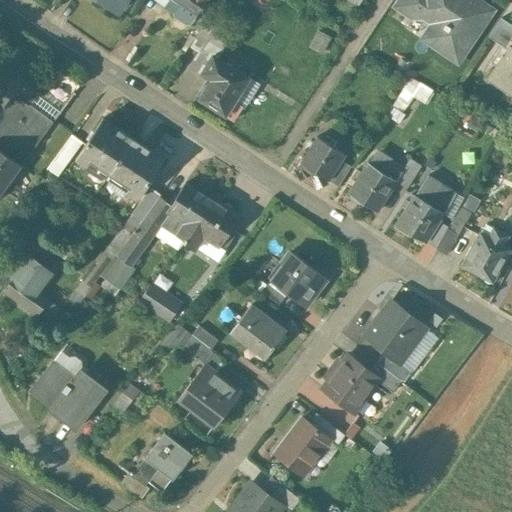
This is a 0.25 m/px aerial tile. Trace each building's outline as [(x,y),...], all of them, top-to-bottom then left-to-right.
[(173,0),(179,4),(173,13),(175,18),(186,25),(191,25),(208,0),(207,0),(173,0)] [(401,0),(397,6),(415,18),(418,13),(416,11),(423,0),(401,0)] [(492,11),(475,0),(423,0),(416,11),(418,13),(435,24),(436,22),(444,26),(432,43),(459,61),(492,11)] [(222,24),(210,16),(179,61),(188,67),(189,65),(200,47),(212,55),(219,60),(233,39),(218,29),(222,24)] [(511,26),(511,24),(501,18),(488,37),(500,44),(511,26)] [(511,40),(507,48),(486,80),(511,96),(511,40)] [(212,55),(200,47),(189,65),(200,73),(212,55)] [(219,60),(212,55),(200,73),(211,80),(199,98),(233,120),(242,106),(234,101),(248,79),(219,60)] [(38,95),(21,83),(13,94),(14,95),(30,106),(38,95)] [(30,106),(14,95),(0,113),(0,194),(52,123),(30,106)] [(135,139),(103,118),(77,158),(108,178),(132,142),(135,139)] [(511,137),(503,133),(498,142),(511,149),(511,137)] [(72,134),(47,168),(58,176),(83,142),(72,134)] [(345,154),(317,136),(301,163),(303,164),(302,167),(312,173),(313,171),(328,180),(341,160),(345,154)] [(135,139),(132,142),(108,178),(133,194),(159,155),(135,139)] [(401,172),(396,181),(397,181),(407,188),(421,166),(410,158),(401,172)] [(351,166),(341,160),(328,180),(338,186),(351,166)] [(383,173),(368,163),(349,192),(353,195),(351,198),(360,204),(362,201),(377,211),(397,181),(396,181),(401,172),(389,164),(383,173)] [(214,201),(185,183),(176,197),(171,197),(169,202),(170,213),(180,220),(173,231),(186,239),(203,218),(214,201)] [(419,197),(416,195),(402,218),(400,217),(395,225),(407,234),(409,231),(425,241),(443,213),(456,194),(442,184),(435,196),(424,189),(419,197)] [(151,187),(126,220),(137,227),(161,196),(162,195),(151,187)] [(137,227),(117,254),(135,268),(141,260),(137,257),(170,213),(169,202),(161,196),(137,227)] [(239,218),(214,201),(203,218),(186,239),(184,241),(196,249),(205,236),(215,243),(209,244),(198,261),(212,270),(237,232),(232,229),(239,218)] [(447,229),(437,247),(447,253),(458,235),(447,229)] [(488,240),(480,235),(463,265),(483,276),(483,278),(484,280),(486,282),(487,282),(490,283),(492,282),(493,282),(494,281),(495,280),(496,278),(496,276),(495,273),(508,251),(500,247),(506,237),(494,230),(488,240)] [(6,288),(5,290),(38,315),(49,300),(37,291),(47,277),(45,276),(56,262),(37,248),(16,275),(6,288)] [(106,250),(99,259),(98,258),(81,279),(90,286),(99,274),(101,275),(114,257),(106,250)] [(325,279),(290,252),(281,264),(283,266),(272,281),(305,306),(325,279)] [(135,268),(117,254),(114,257),(101,275),(120,288),(135,268)] [(6,267),(0,274),(0,284),(6,288),(16,275),(6,267)] [(285,297),(268,283),(261,292),(279,305),(285,297)] [(168,296),(153,285),(140,301),(168,319),(187,292),(176,284),(168,296)] [(391,299),(364,335),(385,351),(399,362),(400,361),(426,326),(391,299)] [(269,323),(250,308),(231,333),(265,359),(274,347),(273,346),(284,331),(270,321),(269,323)] [(217,341),(199,326),(192,335),(211,349),(217,341)] [(192,335),(189,332),(178,347),(201,364),(212,349),(211,349),(192,335)] [(399,362),(385,351),(377,361),(402,380),(404,381),(412,370),(400,361),(399,362)] [(369,371),(348,355),(340,366),(336,363),(330,371),(334,374),(323,388),(348,407),(360,392),(364,396),(377,380),(378,378),(369,371)] [(87,387),(54,361),(32,390),(52,406),(50,409),(76,429),(95,405),(106,390),(92,379),(87,387)] [(402,380),(377,361),(369,371),(378,378),(377,380),(392,392),(402,380)] [(239,392),(205,367),(206,366),(205,365),(178,401),(192,411),(196,407),(218,423),(241,392),(240,391),(239,392)] [(110,384),(106,390),(95,405),(106,413),(111,408),(121,394),(122,393),(110,384)] [(121,394),(111,408),(119,415),(130,401),(121,394)] [(344,434),(316,412),(309,422),(331,439),(330,440),(336,445),(344,434)] [(302,417),(274,452),(303,474),(330,440),(331,439),(309,422),(302,417)] [(191,455),(164,434),(133,474),(131,473),(130,474),(146,486),(148,483),(161,492),(171,478),(173,479),(191,455)] [(130,474),(128,474),(121,484),(143,499),(150,490),(146,486),(130,474)] [(300,498),(271,476),(261,488),(282,504),(282,505),(290,511),(300,498)] [(252,481),(228,511),(276,511),(282,505),(282,504),(261,488),(252,481)]
